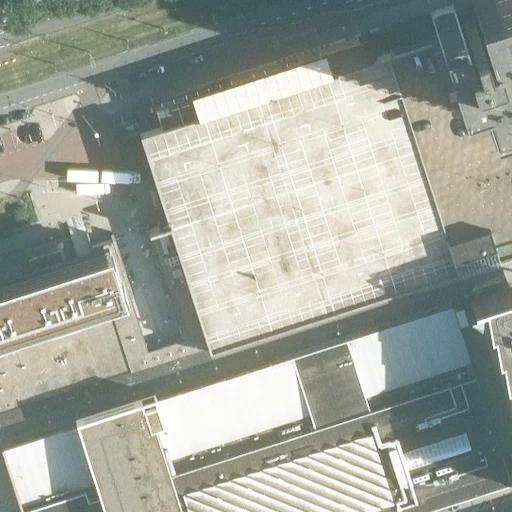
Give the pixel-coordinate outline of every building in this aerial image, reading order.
[(511,127),(511,0),(470,0),(479,25),(481,32),(477,33),(472,17),(461,20),(467,37),(462,38),(460,32),(461,31),(452,4),(429,12),(436,35),(471,141),(511,127)] [(511,127),(471,141),(436,35),(379,52),(371,55),(372,56),(366,57),(359,35),(379,29),(379,27),(152,100),(154,107),(158,119),(160,123),(138,130),(167,221),(144,228),(163,286),(165,285),(183,340),(203,333),(208,347),(511,249),(511,127)] [(127,358),(91,245),(86,230),(0,257),(0,413),(131,371),(127,358)] [(148,351),(130,296),(132,295),(114,238),(91,245),(127,358),(148,351)] [(511,280),(493,287),(493,288),(460,298),(461,300),(452,303),(453,308),(452,308),(454,313),(507,479),(511,477),(511,280)] [(507,479),(454,313),(347,347),(398,507),(483,480),(483,482),(485,481),(486,484),(485,485),(485,486),(507,479)] [(399,511),(398,507),(347,347),(337,350),(336,349),(335,348),(334,346),(333,346),(331,345),(330,345),(328,345),(326,345),(325,346),(324,347),(323,348),(321,350),(321,351),(321,353),(321,354),(321,356),(284,367),(282,358),(281,358),(281,356),(12,442),(12,443),(6,445),(20,489),(14,490),(20,511),(399,511)]
